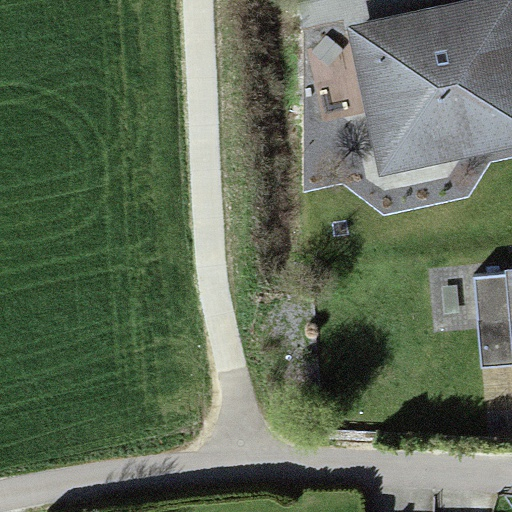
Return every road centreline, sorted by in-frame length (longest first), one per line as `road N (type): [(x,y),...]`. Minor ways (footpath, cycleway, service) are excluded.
road 1 (track): [(272,467),(139,475),(0,503)]
road 2 (residential): [(511,480),(272,467)]
